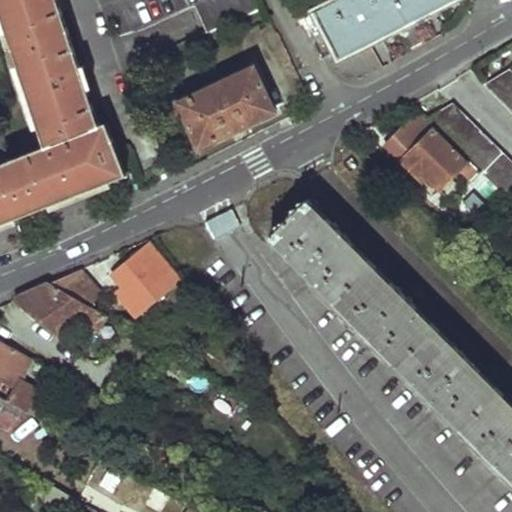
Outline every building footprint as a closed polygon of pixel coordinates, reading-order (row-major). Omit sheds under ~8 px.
[(0,224),(126,175),(105,123),(100,125),(89,93),(95,91),(85,65),(80,66),(57,0),(0,0),(0,7),(46,147),(0,163),(0,224)] [(330,0),(315,8),(338,52),(439,0),(330,0)] [(253,62),(176,99),(198,145),(275,108),(253,62)] [(511,66),(488,81),(511,105),(511,66)] [(511,161),(453,102),(428,118),(468,157),(480,169),(511,201),(511,161)] [(415,112),(385,142),(418,175),(423,171),(440,188),(460,169),(470,180),(472,179),(475,182),(479,178),(476,174),(480,169),(468,157),(464,160),(415,112)] [(511,405),(306,200),(271,235),(291,255),(345,309),(404,368),(459,423),(503,467),(511,475),(511,405)] [(226,209),(205,227),(217,241),(238,223),(226,209)] [(133,317),(178,281),(150,245),(118,270),(128,283),(115,293),(133,317)] [(98,291),(78,268),(48,282),(90,306),(98,291)] [(100,312),(90,306),(48,282),(11,299),(56,335),(82,315),(95,322),(100,312)] [(33,358),(0,340),(0,396),(18,407),(40,420),(44,412),(34,406),(41,395),(26,387),(27,384),(27,380),(25,376),(23,375),(33,358)] [(0,426),(6,429),(18,407),(0,396),(0,426)] [(98,482),(130,504),(144,483),(111,462),(98,482)] [(75,511),(82,500),(55,484),(49,494),(35,486),(25,504),(39,511),(40,510),(43,511),(58,511),(59,510),(63,511),(75,511)]
